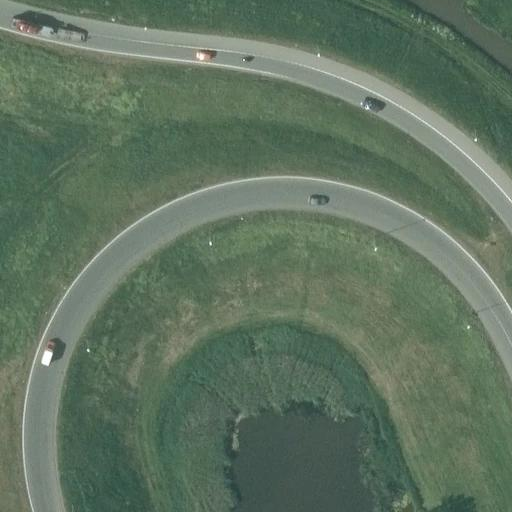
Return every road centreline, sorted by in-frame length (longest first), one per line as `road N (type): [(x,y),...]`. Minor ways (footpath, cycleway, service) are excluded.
road 1 (motorway): [(39,511),(31,403),(69,301),(105,257),(162,215),(212,194),(310,185),(371,199),(425,226),(474,269),(511,326)]
road 2 (motorway): [(511,217),(495,190),(432,137),(348,90),(254,61),(99,45),(0,21)]
